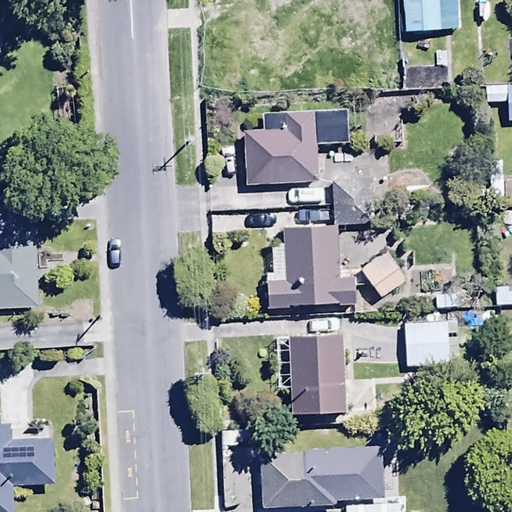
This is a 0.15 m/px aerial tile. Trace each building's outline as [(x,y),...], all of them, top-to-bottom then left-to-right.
[(434,0),(399,0),(400,15),(435,14),(434,0)] [(358,24),(336,42),(346,54),(368,36),(358,24)] [(317,184),(316,148),(350,148),(349,112),(262,114),(262,131),(245,132),(246,189),(259,189),(259,211),(329,210),(328,184),(317,184)] [(331,185),(333,226),(370,225),(369,183),(331,185)] [(336,228),(281,229),(281,253),(269,253),(270,274),(267,274),(267,307),(357,305),(357,279),(337,280),(336,228)] [(0,310),(37,309),(33,233),(0,234),(0,310)] [(400,263),(381,235),(358,250),(377,278),(400,263)] [(511,288),(494,288),(494,306),(511,306),(511,288)] [(400,300),(402,347),(457,345),(455,299),(400,300)] [(346,311),(286,313),(289,400),(349,398),(346,311)] [(0,511),(11,511),(10,486),(38,486),(37,440),(10,440),(9,422),(0,422),(0,511)] [(248,431),(222,433),(223,454),(250,452),(248,431)] [(258,437),(259,490),(333,489),(332,436),(258,437)]
